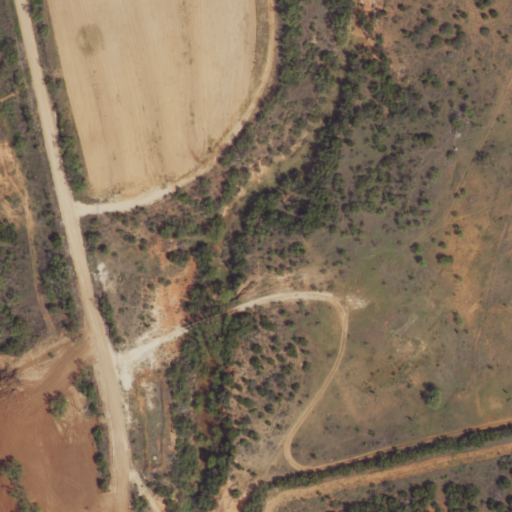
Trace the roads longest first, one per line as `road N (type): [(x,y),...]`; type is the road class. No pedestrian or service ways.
road 1 (residential): [(121,468),(184,511),(245,500),(366,278),(461,151),(511,46)]
road 2 (residential): [(121,468),(14,0)]
